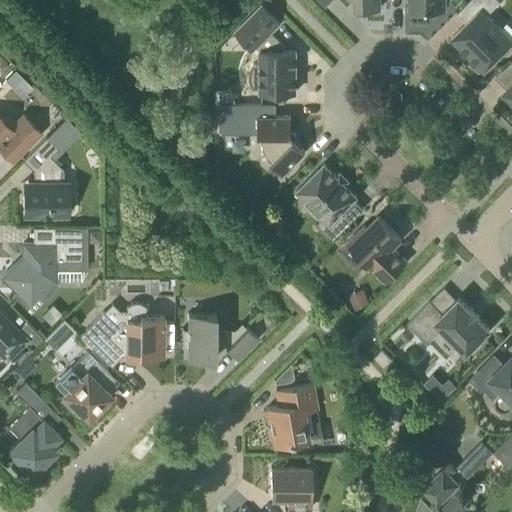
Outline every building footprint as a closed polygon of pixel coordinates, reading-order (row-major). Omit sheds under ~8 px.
[(409,0),(410,8),(427,8),(433,14),(440,8),(445,7),(445,2),(447,0),(409,0)] [(484,71),(511,42),(511,38),(487,14),(500,1),(498,0),(469,0),(457,13),(466,22),(451,38),(471,59),(471,63),(478,70),(482,69),(484,71)] [(252,88),(260,88),(260,92),(296,92),(296,86),(298,86),(298,85),(296,85),(296,77),(298,77),(298,76),(296,76),(296,50),(283,50),(283,44),(271,32),(280,23),(262,5),(235,31),(254,50),(257,47),(260,49),(260,63),(252,63),(251,66),(249,70),(249,73),(249,78),(249,80),(252,88)] [(223,133),(258,133),(262,133),(262,139),(263,143),(266,150),(269,153),(272,158),(270,161),(282,173),(305,150),(295,140),(296,136),(294,132),(291,130),(291,115),(276,115),(276,103),(223,103),(223,133)] [(0,147),(13,160),(40,133),(22,114),(13,124),(6,117),(3,120),(0,117),(0,147)] [(33,181),(24,181),(23,181),(23,213),(55,213),(60,218),(64,213),(68,213),(68,210),(72,205),(68,201),(68,181),(63,181),(63,169),(49,155),(57,147),(46,136),(22,159),(33,170),(33,181)] [(296,191),(315,210),(323,217),(316,224),(332,239),(352,219),(343,210),(357,196),(324,163),(296,191)] [(386,281),(402,265),(407,261),(393,246),(401,238),(379,215),(367,227),(364,224),(346,243),(371,267),(372,267),(386,281)] [(83,261),(83,227),(51,226),(50,243),(23,242),(22,255),(2,276),(30,304),(55,280),(55,261),(83,261)] [(88,229),(88,242),(100,241),(100,229),(88,229)] [(363,287),(348,294),(355,309),(370,303),(363,287)] [(478,345),(477,340),(490,328),(478,317),(479,315),(471,307),(470,308),(458,297),(443,313),(430,300),(407,323),(426,342),(441,327),(466,351),(468,350),(472,351),(478,345)] [(115,323),(103,311),(80,334),(111,365),(121,354),(125,354),(125,358),(140,358),(140,354),(163,355),(163,315),(145,315),(145,306),(142,303),(138,302),(135,301),(132,302),(128,303),(126,305),(126,319),(120,319),(115,323)] [(239,333),(234,328),(215,328),(215,313),(187,313),(187,328),(182,328),(182,347),(187,347),(187,358),(215,358),(215,345),(223,345),(225,347),(236,358),(257,337),(246,326),(239,333)] [(0,351),(6,357),(24,339),(0,314),(0,351)] [(57,343),(73,327),(63,318),(48,333),(57,343)] [(373,357),(384,367),(392,358),(382,348),(373,357)] [(110,394),(105,389),(99,383),(110,373),(87,350),(71,367),(70,366),(59,377),(60,378),(54,384),(65,395),(60,400),(73,413),(78,408),(87,417),(93,411),(97,414),(107,404),(104,400),(110,394)] [(27,355),(14,369),(22,377),(36,364),(27,355)] [(481,388),(483,387),(486,383),(497,394),(494,399),(495,405),(499,409),(505,410),(510,408),(511,406),(511,355),(502,366),(492,357),(471,378),(481,388)] [(34,411),(44,401),(25,381),(15,391),(28,405),(34,411)] [(312,383),(276,389),(278,405),(266,407),(273,443),(289,440),(290,447),(307,444),(306,437),(307,437),(303,410),(316,408),(312,383)] [(8,449),(15,456),(31,472),(34,470),(37,469),(40,468),(42,465),(44,463),(45,459),(55,449),(50,444),(59,435),(42,418),(34,411),(28,405),(8,425),(20,438),(8,449)] [(511,433),(494,451),(509,466),(511,463),(511,433)] [(479,441),(455,464),(466,475),(489,452),(479,441)] [(310,509),(310,466),(270,466),(270,496),(286,496),(286,508),(288,509),(287,511),(302,511),(302,509),(310,509)] [(448,474),(438,484),(433,479),(423,489),(438,504),(458,484),(448,474)] [(437,511),(422,496),(415,511),(437,511)]
